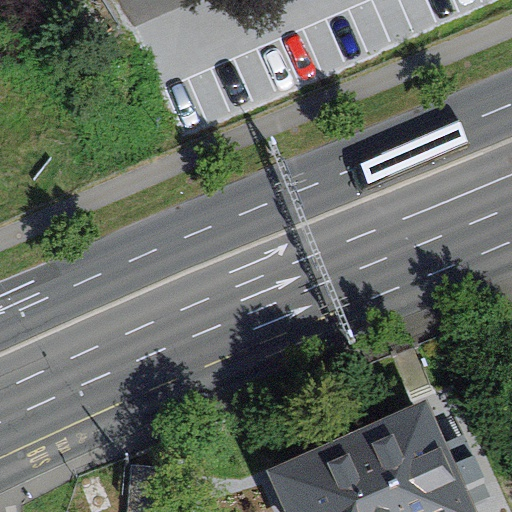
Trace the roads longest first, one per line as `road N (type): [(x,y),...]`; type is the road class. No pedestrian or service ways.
road 1 (primary): [(0,423),(511,203)]
road 2 (primary): [(511,102),(0,315)]
